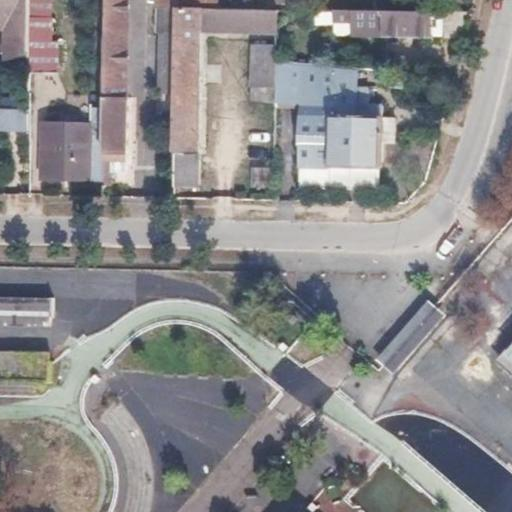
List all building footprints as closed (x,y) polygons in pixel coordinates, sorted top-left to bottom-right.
[(0,0),(0,34),(8,33),(7,62),(31,62),(31,0),(0,0)] [(31,0),(31,62),(31,74),(60,75),(61,42),(56,42),(56,17),(54,0),(31,0)] [(103,178),(103,182),(110,183),(111,163),(124,163),(127,0),(106,0),(105,107),(103,178)] [(176,93),(175,153),(199,153),(200,31),(278,31),(279,8),(221,7),(177,7),(177,31),(176,93)] [(434,9),(332,8),(332,19),(349,20),(349,29),(355,33),(433,34),(434,9)] [(162,31),(161,93),(176,93),(177,31),(162,31)] [(255,44),(254,84),(277,84),(278,59),(278,45),(255,44)] [(277,84),(277,102),(302,103),(300,165),(336,165),(382,167),(384,104),(371,103),(372,67),(333,64),(333,79),(302,78),(302,61),(278,59),(277,84)] [(254,84),(254,98),(266,98),(266,104),(277,105),(277,102),(277,84),(254,84)] [(27,106),(0,104),(0,129),(27,131),(27,106)] [(44,123),(42,177),(103,178),(105,107),(92,107),(91,124),(75,123),(75,116),(61,116),(60,123),(44,123)] [(175,153),(174,189),(198,189),(199,153),(175,153)] [(0,296),(0,315),(55,316),(55,297),(0,296)] [(511,351),(502,362),(511,370),(511,351)] [(0,359),(0,379),(54,380),(54,361),(0,359)]
